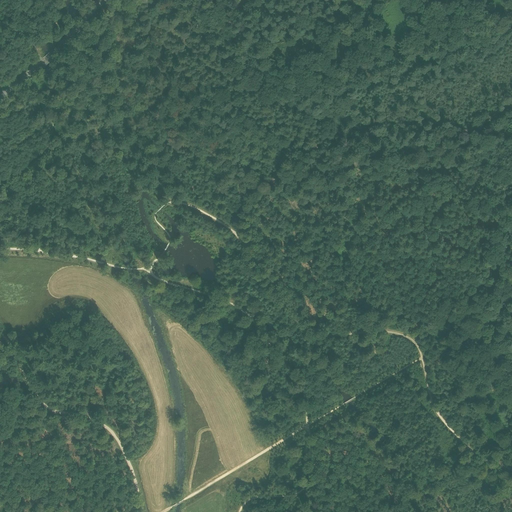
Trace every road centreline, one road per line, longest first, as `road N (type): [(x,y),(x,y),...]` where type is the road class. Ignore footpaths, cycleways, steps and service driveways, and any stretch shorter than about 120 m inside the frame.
road 1 (track): [(511,104),(407,148),(254,187),(241,199)]
road 2 (track): [(266,0),(242,94),(244,245)]
